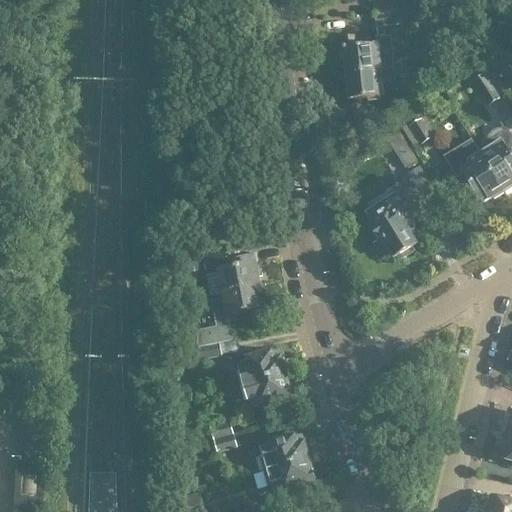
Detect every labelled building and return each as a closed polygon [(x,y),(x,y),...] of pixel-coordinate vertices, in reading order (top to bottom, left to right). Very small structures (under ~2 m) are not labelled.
[(418,0),(399,0),(374,3),(375,15),(420,11),(418,0)] [(420,11),(375,15),(376,28),(421,24),(420,11)] [(343,39),(347,75),(382,72),(380,56),(389,55),(387,39),(378,40),(378,46),(368,47),(368,40),(362,41),(362,47),(354,48),(353,38),(343,39)] [(508,92),(511,89),(511,65),(507,57),(490,67),(504,90),(508,92)] [(382,72),(347,75),(350,100),(368,98),(369,102),(380,100),(380,97),(384,97),(383,83),(396,82),(396,79),(422,77),(421,67),(382,72)] [(499,100),(492,90),(499,86),(495,80),(488,84),(483,76),(472,83),(481,97),(488,107),(499,100)] [(434,139),(422,120),(408,129),(420,148),(434,139)] [(477,149),(481,156),(505,195),(511,190),(511,138),(507,131),(505,130),(504,130),(501,129),(499,130),(496,130),(495,131),(493,132),(492,133),(490,135),(489,136),(488,137),(487,139),(486,142),(486,143),(485,145),(484,145),(483,147),(481,148),(479,148),(477,149)] [(505,195),(481,156),(469,164),(465,158),(457,163),(483,205),(491,200),(495,201),(505,195)] [(418,199),(433,191),(421,167),(405,176),(418,199)] [(371,218),(375,226),(371,229),(380,243),(384,240),(396,259),(400,256),(402,260),(415,252),(413,249),(417,246),(410,235),(417,231),(409,217),(420,210),(407,189),(406,190),(403,186),(393,192),(396,196),(391,199),(394,204),(371,218)] [(232,226),(211,226),(211,246),(231,246),(232,226)] [(224,295),(261,287),(259,278),(263,277),(261,266),(257,267),(257,265),(229,270),(228,263),(226,254),(193,261),(195,273),(206,271),(207,277),(217,276),(216,266),(218,266),(224,295)] [(198,349),(220,345),(233,342),(230,322),(258,317),(257,311),(265,310),(261,287),(224,295),(225,300),(212,302),(217,329),(199,332),(198,349)] [(198,362),(199,368),(206,367),(204,361),(222,358),(220,345),(198,349),(198,362)] [(244,387),(285,376),(285,375),(286,372),(284,365),(282,364),(278,352),(238,364),(244,387)] [(288,387),(290,385),(288,378),(285,377),(285,376),(244,387),(251,410),(291,398),(288,387)] [(27,416),(48,418),(49,406),(28,405),(27,416)] [(47,429),(48,418),(27,416),(26,427),(47,429)] [(211,430),(215,443),(234,437),(230,424),(211,430)] [(46,440),(47,429),(26,427),(25,439),(46,440)] [(234,437),(215,443),(218,455),(238,449),(234,437)] [(268,472),(308,460),(307,458),(309,456),(307,448),(305,448),(301,437),(261,449),(268,472)] [(511,437),(509,437),(509,438),(506,440),(505,447),(506,449),(503,460),(511,462),(511,437)] [(45,452),(46,440),(25,439),(24,450),(45,452)] [(44,463),(45,452),(24,450),(23,462),(44,463)] [(275,495),(306,485),(315,482),(312,472),(313,470),(311,462),(309,461),(308,460),(268,472),(275,495)] [(40,511),(46,465),(16,463),(12,511),(40,511)] [(488,511),(487,511),(511,511),(511,504),(493,500),(491,510),(488,511)]
